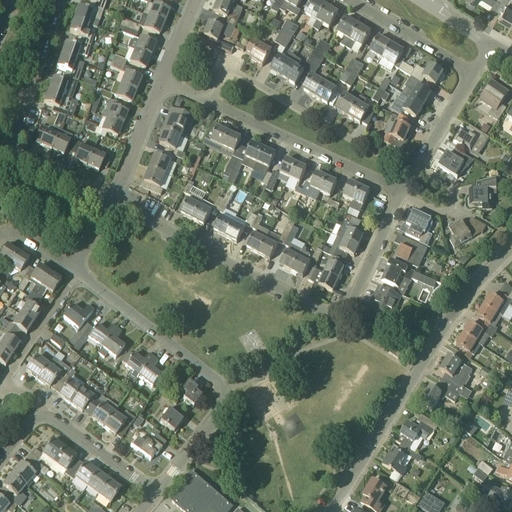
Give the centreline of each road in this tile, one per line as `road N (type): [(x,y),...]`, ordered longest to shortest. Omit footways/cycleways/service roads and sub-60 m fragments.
road 1 (residential): [(332,511),(466,294),(511,248)]
road 2 (residential): [(112,203),(15,158),(10,147),(59,0)]
road 3 (residential): [(343,321),(112,203)]
road 4 (residential): [(208,102),(222,66),(410,175)]
road 5 (residential): [(402,190),(208,102)]
road 6 (residential): [(223,388),(74,271)]
road 7 (residential): [(471,74),(344,0)]
road 8 (residential): [(343,321),(399,197)]
road 9 (residential): [(156,493),(47,413)]
road 10 (residential): [(6,385),(74,271)]
road 11 (residential): [(112,203),(164,82)]
road 12 (residential): [(223,388),(226,397),(156,493)]
